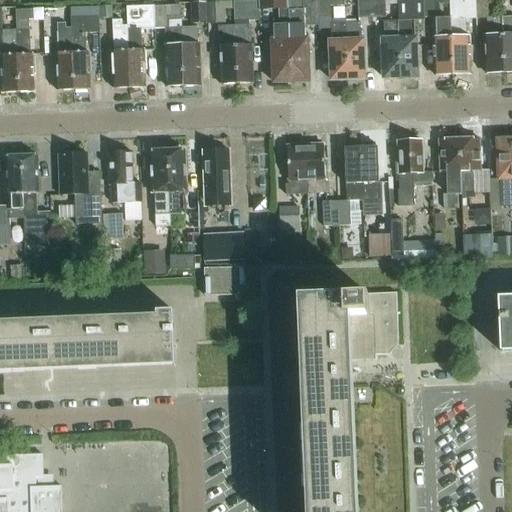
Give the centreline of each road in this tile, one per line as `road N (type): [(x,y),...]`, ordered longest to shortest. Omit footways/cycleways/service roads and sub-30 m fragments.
road 1 (residential): [(511,105),(0,125)]
road 2 (residential): [(0,423),(187,419),(191,511)]
road 3 (residential): [(492,511),(491,401),(511,399)]
